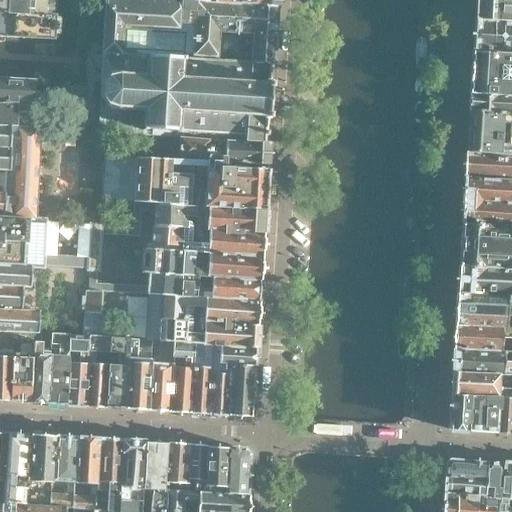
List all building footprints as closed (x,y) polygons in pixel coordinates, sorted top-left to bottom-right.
[(0,0),(0,35),(52,39),(54,0),(0,0)] [(272,50),(275,7),(160,0),(102,0),(99,54),(145,56),(145,54),(151,55),(151,58),(161,58),(161,55),(169,56),(172,59),(179,59),(179,53),(192,53),(192,51),(249,55),(248,62),(269,64),(270,50),(272,50)] [(511,0),(475,0),(475,19),(511,21),(511,0)] [(511,21),(475,19),(473,49),(511,51),(511,21)] [(267,113),(269,88),(272,88),(272,83),(270,83),(270,81),(268,81),(268,71),(271,71),(271,65),(269,65),(269,64),(248,62),(249,55),(192,51),(192,53),(179,53),(179,59),(172,59),(169,56),(161,55),(161,58),(151,58),(151,55),(145,54),(145,56),(99,54),(97,84),(99,84),(96,133),(141,135),(141,130),(145,130),(146,127),(177,128),(177,132),(181,132),(180,138),(263,143),(264,137),(265,138),(265,136),(267,136),(267,131),(264,131),(265,120),(267,120),(267,119),(270,119),(270,114),(267,113)] [(511,55),(473,53),(470,94),(511,97),(511,55)] [(0,78),(0,104),(33,106),(34,80),(0,78)] [(511,97),(470,94),(469,94),(468,112),(511,114),(511,97)] [(99,338),(101,316),(99,316),(100,300),(116,301),(114,335),(158,337),(158,342),(160,342),(173,343),(193,344),(189,413),(250,417),(251,395),(256,396),(258,372),(253,372),(253,365),(254,348),(255,335),(255,325),(257,303),(258,281),(260,257),(261,234),(262,234),(263,208),(265,170),(266,166),(267,143),(263,143),(180,138),(179,160),(111,156),(108,202),(154,205),(153,228),(132,226),(131,249),(135,249),(135,254),(142,255),(141,268),(136,268),(136,273),(167,275),(166,286),(157,285),(156,297),(163,297),(162,320),(159,320),(158,333),(128,331),(129,318),(122,317),(123,295),(100,293),(102,271),(86,270),(89,223),(32,219),(37,129),(31,128),(33,106),(0,104),(0,331),(14,333),(33,334),(36,334),(38,311),(22,310),(23,288),(28,288),(29,266),(20,266),(21,249),(33,250),(33,253),(76,255),(76,259),(80,259),(78,291),(85,291),(82,337),(88,337),(99,338)] [(511,114),(468,112),(465,153),(511,155),(511,114)] [(511,155),(465,153),(464,178),(511,180),(511,155)] [(511,180),(464,178),(461,224),(511,226),(511,180)] [(511,226),(461,224),(458,267),(511,270),(511,226)] [(511,270),(458,267),(457,283),(452,283),(452,293),(511,297),(511,270)] [(504,330),(505,310),(511,310),(511,297),(452,293),(451,304),(456,305),(454,326),(504,330)] [(499,352),(500,339),(511,340),(511,330),(504,330),(454,326),(449,326),(449,334),(454,334),(453,349),(499,352)] [(0,400),(10,401),(14,333),(0,331),(0,400)] [(28,402),(31,362),(19,361),(20,342),(32,343),(33,334),(14,333),(10,401),(28,402)] [(46,403),(49,356),(49,349),(50,349),(50,344),(51,335),(36,334),(33,334),(32,343),(31,362),(28,402),(46,403)] [(65,405),(67,363),(69,336),(51,335),(50,344),(58,345),(58,357),(49,356),(46,403),(65,405)] [(104,407),(107,365),(107,353),(108,339),(108,338),(99,338),(88,337),(87,352),(100,353),(99,366),(86,365),(84,406),(104,407)] [(124,409),(129,340),(108,339),(107,353),(116,353),(115,366),(107,365),(104,407),(124,409)] [(147,410),(149,368),(150,354),(142,354),(141,360),(144,360),(144,363),(136,363),(137,340),(129,340),(124,409),(147,410)] [(169,412),(171,369),(172,358),(173,343),(160,342),(159,357),(164,358),(163,368),(149,368),(147,410),(169,412)] [(189,413),(193,344),(173,343),(172,358),(183,359),(182,370),(171,369),(169,412),(189,413)] [(511,352),(499,352),(453,349),(451,372),(511,376),(511,352)] [(84,406),(86,365),(87,352),(79,352),(78,364),(67,363),(65,405),(84,406)] [(511,376),(451,372),(450,395),(468,396),(482,397),(490,397),(497,398),(511,398),(511,376)] [(466,431),(468,396),(450,395),(448,429),(449,429),(453,429),(453,431),(460,431),(460,430),(465,430),(465,431),(466,431)] [(480,432),(482,404),(482,397),(468,396),(466,431),(479,431),(479,432),(480,432)] [(494,433),(497,398),(490,397),(489,404),(482,404),(480,432),(494,433)] [(511,434),(511,426),(511,398),(497,398),(494,433),(511,434)] [(26,476),(29,436),(6,435),(3,478),(3,489),(2,503),(24,505),(25,488),(13,487),(14,475),(26,476)] [(52,483),(52,481),(54,437),(29,436),(26,476),(26,481),(52,483)] [(72,507),(73,495),(74,483),(76,439),(54,437),(52,481),(68,482),(67,494),(51,493),(50,506),(66,507),(72,507)] [(95,509),(99,441),(76,439),(74,483),(89,483),(89,496),(73,495),(72,507),(95,509)] [(139,511),(144,443),(121,442),(99,441),(95,509),(72,507),(71,511),(139,511)] [(164,491),(164,484),(167,444),(144,443),(139,511),(164,511),(166,491),(164,491)] [(186,479),(188,445),(167,444),(164,484),(179,485),(178,491),(185,492),(186,479)] [(204,493),(204,486),(206,447),(188,445),(186,479),(195,480),(194,492),(204,493)] [(224,487),(227,448),(206,447),(204,486),(224,487)] [(246,496),(249,455),(244,449),(227,448),(224,487),(224,494),(246,496)] [(484,482),(485,464),(452,462),(452,461),(450,461),(450,462),(448,462),(447,462),(446,463),(446,464),(444,480),(484,482)] [(499,511),(502,465),(485,464),(484,482),(483,498),(482,497),(481,507),(483,507),(483,510),(491,511),(499,511)] [(511,511),(511,465),(502,465),(499,511),(511,511)] [(483,498),(484,482),(444,480),(443,495),(475,497),(474,506),(481,507),(482,497),(483,498)] [(244,511),(246,503),(250,503),(251,496),(246,496),(224,494),(204,493),(194,492),(185,492),(178,491),(166,491),(164,511),(244,511)] [(491,511),(483,510),(483,507),(481,507),(474,506),(475,497),(443,495),(441,511),(491,511)] [(65,511),(66,507),(50,506),(24,505),(2,503),(1,511),(65,511)]
